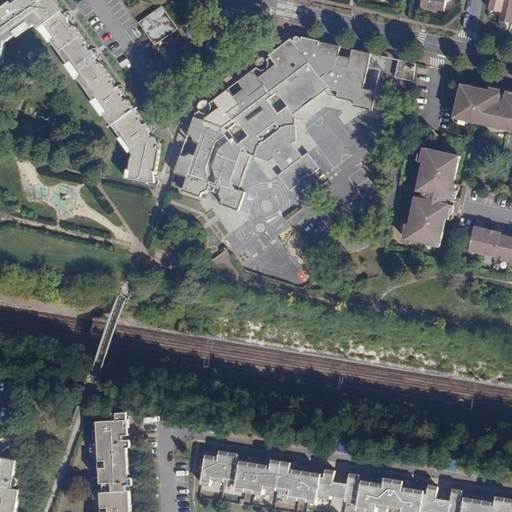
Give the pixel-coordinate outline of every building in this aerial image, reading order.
[(0,0),(0,46),(4,48),(4,43),(17,34),(15,32),(29,22),(32,26),(35,24),(38,25),(39,28),(45,24),(54,38),(52,39),(68,62),(70,61),(80,75),(78,77),(95,100),(97,98),(106,112),(104,113),(121,137),(124,134),(134,148),(131,150),(135,155),(135,156),(133,156),(130,169),(133,170),(132,179),(139,180),(138,183),(153,185),(155,171),(157,171),(161,149),(158,148),(158,142),(154,137),(153,137),(150,133),(151,131),(145,124),(144,125),(140,120),(142,118),(127,99),(126,100),(123,96),(125,95),(119,87),(118,88),(114,83),(115,82),(101,63),(100,64),(96,59),(98,58),(92,50),(91,51),(88,47),(89,45),(75,25),(73,27),(62,11),(64,10),(56,0),(20,0),(16,3),(21,11),(17,13),(14,9),(11,9),(10,9),(9,11),(8,12),(8,14),(9,15),(6,18),(2,12),(0,14),(0,0)] [(422,0),(421,7),(445,11),(446,0),(422,0)] [(490,0),(489,9),(502,12),(504,0),(490,0)] [(511,0),(504,0),(502,12),(500,20),(509,22),(511,23),(511,0)] [(161,13),(158,9),(139,22),(155,45),(178,28),(165,10),(161,13)] [(509,22),(500,20),(498,29),(507,31),(509,22)] [(195,155),(191,154),(185,157),(180,155),(173,174),(186,178),(182,191),(200,197),(202,193),(208,191),(210,186),(220,190),(218,194),(222,200),(220,204),(239,211),(245,193),(239,190),(251,156),(269,162),(273,159),(283,172),(277,176),(290,192),(300,184),(299,182),(308,175),(310,177),(320,169),(308,153),(303,157),(293,144),(297,141),(296,118),(294,115),(325,92),(327,96),(354,102),(354,106),(373,110),(377,91),(364,88),(372,53),(353,48),(351,58),(339,55),(341,46),(302,37),(301,39),(301,38),(300,37),(296,36),(295,37),(295,38),(295,39),(295,40),(294,41),(292,38),(269,55),(271,57),(267,60),(267,61),(268,62),(268,64),(268,65),(267,67),(266,68),(265,69),(263,69),(261,70),(260,69),(259,69),(258,68),(257,67),(238,81),(243,88),(234,96),(228,89),(209,103),(210,104),(210,105),(210,106),(210,107),(210,108),(210,110),(209,110),(208,111),(206,112),(205,113),(204,113),(203,113),(202,112),(200,111),(195,113),(188,135),(192,137),(195,142),(199,144),(195,155)] [(267,61),(267,60),(266,59),(264,58),(263,57),(261,57),(260,58),(258,58),(257,60),(256,61),(256,62),(256,64),(256,66),(257,67),(258,68),(259,69),(260,69),(261,70),(263,69),(265,69),(266,68),(267,67),(268,65),(268,64),(268,62),(267,61)] [(398,59),(395,78),(413,81),(417,63),(398,59)] [(454,118),(511,130),(511,92),(507,91),(507,95),(501,94),(501,90),(491,88),(490,90),(487,90),(462,84),(460,92),(462,93),(461,98),(459,98),(454,118)] [(210,104),(209,103),(209,102),(208,101),(206,101),(205,100),(204,100),(203,101),(202,101),(201,102),(200,102),(199,104),(198,105),(198,106),(198,107),(198,108),(199,109),(200,111),(202,112),(203,113),(204,113),(205,113),(206,112),(208,111),(209,110),(210,110),(210,108),(210,107),(210,106),(210,105),(210,104)] [(441,247),(447,220),(448,214),(453,215),(455,206),(448,204),(449,198),(456,199),(458,190),(456,190),(457,185),(454,184),(461,156),(453,155),(452,156),(447,155),(447,153),(425,148),(421,162),(424,163),(421,177),(423,178),(422,182),(420,183),(418,191),(425,193),(424,199),(417,197),(415,205),(417,207),(415,212),(413,211),(410,225),(407,224),(404,239),(427,244),(428,242),(433,243),(434,245),(441,247)] [(324,184),(327,188),(332,185),(329,180),(324,184)] [(208,191),(218,194),(220,190),(210,186),(208,191)] [(470,251),(483,254),(489,230),(475,227),(470,251)] [(489,230),(483,254),(496,257),(501,235),(502,233),(489,230)] [(284,249),(303,263),(315,248),(296,234),(284,249)] [(511,236),(501,235),(496,257),(496,259),(509,262),(511,249),(511,236)] [(132,511),(131,490),(128,490),(127,485),(131,485),(133,484),(134,483),(134,482),(135,480),(133,477),(130,477),(129,447),(130,447),(132,446),(133,443),(132,441),(128,439),(125,440),(125,435),(128,434),(128,426),(131,426),(130,419),(127,419),(127,412),(118,412),(118,420),(98,421),(98,430),(92,431),(93,438),(99,438),(99,443),(90,443),(91,451),(100,450),(100,458),(107,458),(108,469),(101,470),(101,477),(92,477),(93,485),(101,484),(101,489),(93,490),(94,498),(102,498),(103,505),(110,505),(110,511),(132,511)] [(209,419),(207,430),(223,433),(225,421),(209,419)] [(340,440),(338,451),(354,454),(356,443),(340,440)] [(204,474),(202,484),(211,486),(212,480),(224,482),(237,484),(236,490),(245,491),(255,493),(264,494),(265,488),(277,490),(291,492),(290,498),(299,500),(308,501),(318,503),(319,497),(332,499),(332,495),(347,498),(347,501),(359,503),(358,510),(367,511),(372,511),(376,511),(378,506),(390,508),(404,510),(403,511),(435,511),(437,511),(511,511),(511,497),(498,495),(497,502),(463,496),(464,489),(455,488),(453,500),(437,498),(440,485),(430,484),(429,490),(404,486),(405,480),(386,476),(385,483),(360,479),(361,474),(351,473),(350,483),(335,480),(336,470),(327,469),(326,473),(292,468),(293,462),(274,458),(273,465),(238,459),(240,453),(221,450),(220,456),(207,454),(204,474)] [(0,511),(17,511),(21,489),(13,488),(14,485),(16,485),(17,484),(18,483),(19,481),(18,478),(15,476),(18,460),(1,457),(0,455),(0,511)] [(443,457),(441,468),(457,470),(459,460),(443,457)]
